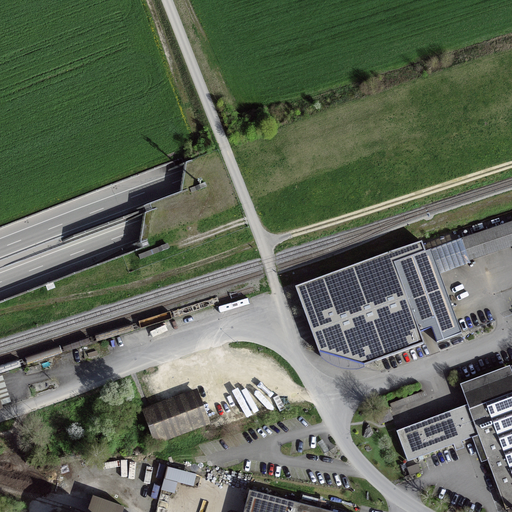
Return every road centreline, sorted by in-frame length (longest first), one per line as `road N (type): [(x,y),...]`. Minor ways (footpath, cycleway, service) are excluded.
road 1 (motorway): [(511,62),(0,248)]
road 2 (motorway): [(0,282),(511,96)]
road 3 (residential): [(285,325),(201,337),(0,417)]
road 4 (track): [(0,312),(139,284),(262,243)]
road 5 (track): [(262,243),(511,162)]
road 6 (unclassified): [(262,243),(167,0)]
road 7 (residential): [(322,405),(511,333)]
road 8 (residential): [(322,405),(358,460),(406,503)]
